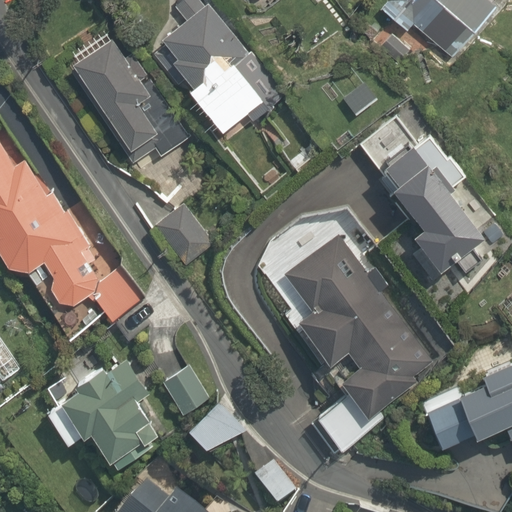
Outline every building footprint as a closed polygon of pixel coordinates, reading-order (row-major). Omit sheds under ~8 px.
[(415,28),(453,63),(503,8),(493,0),(382,0),(367,17),(385,33),(394,23),(408,36),(415,28)] [(239,63),(252,54),(214,5),(167,42),(180,59),(173,65),(196,93),(222,126),(242,110),(254,126),(275,109),(239,63)] [(164,96),(158,100),(116,34),(72,63),(137,162),(156,149),(163,160),(193,140),(186,129),(164,96)] [(379,98),(366,78),(339,95),(353,115),(379,98)] [(466,273),(490,255),(482,244),(492,237),(464,199),(454,186),(468,176),(434,130),(416,144),(394,114),(358,141),(423,229),(411,238),(439,276),(458,262),(466,273)] [(0,257),(10,274),(20,268),(27,280),(49,267),(56,279),(45,286),(63,317),(92,300),(107,325),(117,320),(142,305),(105,243),(93,250),(39,157),(26,165),(4,126),(0,127),(0,257)] [(181,207),(156,227),(192,269),(216,249),(181,207)] [(310,316),(297,325),(330,371),(350,357),(364,376),(344,390),(347,394),(318,415),(343,450),(386,420),(380,412),(437,371),(337,232),(280,274),(310,316)] [(81,394),(63,408),(50,416),(71,445),(83,437),(88,443),(95,437),(115,465),(150,441),(141,428),(153,419),(142,404),(153,396),(124,356),(78,389),(81,394)] [(193,364),(161,380),(180,416),(212,400),(193,364)] [(445,450),(478,434),(481,440),(503,429),(511,445),(511,365),(457,393),(460,399),(427,416),(445,450)] [(242,437),(219,404),(187,426),(214,457),(242,437)] [(273,506),(294,489),(273,462),(252,478),(273,506)] [(202,511),(178,492),(172,500),(147,480),(121,511),(202,511)]
